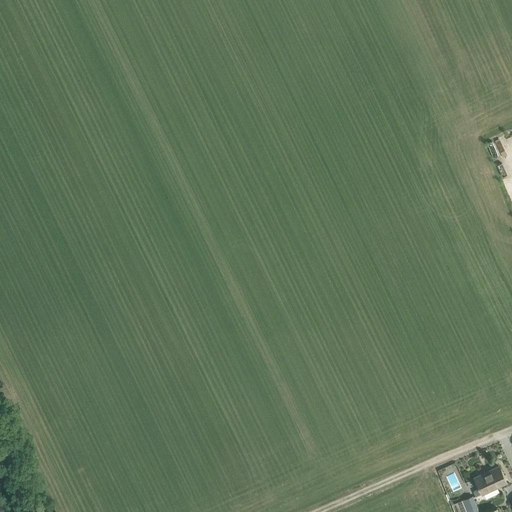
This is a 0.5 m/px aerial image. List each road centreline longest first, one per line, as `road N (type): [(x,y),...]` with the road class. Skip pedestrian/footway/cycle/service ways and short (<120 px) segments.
road 1 (track): [(511,199),(428,0)]
road 2 (track): [(496,436),(320,511)]
